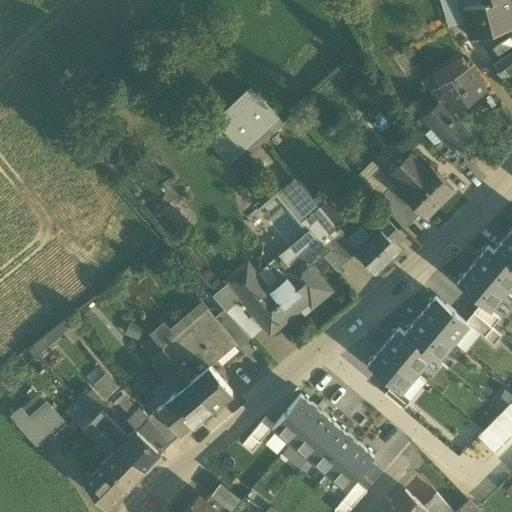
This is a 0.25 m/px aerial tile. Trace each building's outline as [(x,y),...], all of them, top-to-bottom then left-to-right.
[(439,0),(445,20),(459,16),(458,11),(455,0),(439,0)] [(511,25),(511,20),(506,0),(490,0),(486,1),(462,8),(462,9),(466,22),(470,38),(511,25)] [(462,9),(458,11),(459,16),(445,20),(447,27),(466,22),(462,9)] [(511,71),(511,52),(492,66),(502,79),(511,71)] [(431,76),(437,86),(469,68),(461,58),(431,76)] [(432,89),(440,103),(447,115),(449,114),(450,114),(486,93),(486,92),(469,68),(437,86),(433,89),(432,89)] [(202,136),(228,164),(279,117),(249,86),(213,120),(217,124),(202,136)] [(467,135),(450,114),(449,114),(447,115),(440,103),(425,116),(433,126),(444,138),(452,148),(454,146),(467,135)] [(424,134),(436,146),(444,138),(433,126),(424,134)] [(483,161),(493,168),(511,143),(511,129),(508,126),(483,161)] [(435,147),(460,173),(470,163),(454,146),(452,148),(444,138),(436,146),(435,147)] [(390,172),(406,188),(425,169),(409,153),(390,172)] [(358,175),(379,198),(393,185),(371,161),(358,175)] [(429,165),(425,169),(406,188),(401,192),(401,193),(418,211),(425,218),(454,190),(429,165)] [(321,247),(339,231),(294,177),(275,191),(307,230),(321,247)] [(378,199),(402,227),(418,211),(401,193),(401,192),(393,184),(393,185),(379,198),(378,199)] [(378,227),(395,245),(404,237),(382,215),(370,228),(374,231),(378,227)] [(360,227),(346,240),(354,250),(369,236),(360,227)] [(356,253),(376,274),(401,251),(395,245),(378,227),(374,231),(369,236),(354,250),(354,251),(356,253)] [(278,260),(284,266),(299,253),(309,266),(322,255),(325,252),(321,247),(307,230),(284,249),(278,255),(280,258),(278,260)] [(322,255),(335,270),(356,253),(354,251),(354,250),(346,240),(339,231),(321,247),(325,252),(322,255)] [(511,234),(509,232),(494,251),(507,262),(507,263),(511,267),(511,234)] [(488,246),(472,264),(506,292),(511,284),(511,267),(507,263),(507,262),(494,251),(488,246)] [(329,290),(309,266),(299,253),(284,266),(281,268),(286,275),(280,281),(267,291),(256,277),(238,292),(240,295),(265,326),(270,331),(272,330),(274,332),(283,325),(281,323),(299,307),(304,313),(313,306),(312,304),(315,301),(318,303),(326,296),(324,294),(329,290)] [(224,309),(240,295),(238,292),(256,277),(254,274),(247,264),(228,280),(230,282),(220,290),(213,296),(224,309)] [(267,264),(254,274),(256,277),(267,291),(280,281),(267,264)] [(490,311),(506,292),(472,264),(457,283),(481,303),(490,311)] [(240,295),(224,309),(252,337),(265,326),(240,295)] [(435,296),(420,315),(453,343),(469,324),(466,322),(435,296)] [(149,333),(151,336),(161,347),(173,337),(207,308),(200,301),(169,327),(164,320),(149,333)] [(473,312),(492,328),(499,318),(490,311),(481,303),(473,312)] [(207,308),(173,337),(196,364),(202,359),(208,366),(209,365),(210,366),(236,343),(214,317),(207,308)] [(239,347),(252,337),(224,309),(214,317),(236,343),(239,347)] [(492,328),(473,312),(466,322),(469,324),(481,335),(493,345),(501,336),(492,328)] [(438,361),(453,343),(420,315),(404,333),(418,344),(418,345),(432,356),(438,361)] [(65,318),(28,348),(34,356),(71,326),(65,318)] [(144,327),(130,322),(125,335),(140,341),(144,327)] [(469,324),(453,343),(466,353),(481,335),(469,324)] [(398,328),(383,346),(416,374),(432,356),(418,345),(418,344),(404,333),(398,328)] [(140,345),(151,357),(162,348),(161,347),(151,336),(140,345)] [(190,381),(208,366),(202,359),(196,364),(173,337),(161,347),(162,348),(190,381)] [(401,392),(416,374),(383,346),(367,364),(392,385),(401,392)] [(151,357),(179,391),(190,381),(162,348),(151,357)] [(232,392),(210,366),(209,365),(208,366),(190,381),(212,408),(232,392)] [(119,387),(107,373),(93,385),(105,399),(119,387)] [(426,382),(416,374),(401,392),(410,400),(426,382)] [(212,408),(190,381),(179,391),(156,409),(179,436),(212,408)] [(401,392),(392,385),(384,394),(403,409),(410,400),(401,392)] [(91,390),(77,403),(91,420),(101,410),(106,405),(91,390)] [(21,408),(29,417),(45,402),(38,393),(21,408)] [(275,425),(272,428),(276,431),(288,441),(290,443),(318,410),(300,394),(275,425)] [(11,417),(35,444),(62,420),(46,402),(45,402),(29,417),(21,408),(11,417)] [(82,429),(91,420),(77,403),(66,413),(82,429)] [(511,403),(503,411),(511,420),(511,403)] [(148,417),(151,421),(170,443),(179,436),(156,409),(148,417)] [(91,420),(118,445),(127,436),(101,410),(91,420)] [(318,410),(290,443),(308,459),(337,425),(318,410)] [(511,420),(503,411),(494,420),(511,437),(511,436),(511,420)] [(265,417),(242,445),(251,452),(272,428),(275,425),(265,417)] [(82,429),(109,455),(118,445),(91,420),(82,429)] [(494,420),(486,428),(503,445),(511,437),(494,420)] [(160,453),(170,443),(151,421),(140,433),(160,453)] [(355,441),(337,425),(308,459),(327,474),(355,441)] [(134,428),(127,436),(118,445),(144,470),(160,453),(140,433),(134,428)] [(486,428),(478,437),(495,453),(503,445),(486,428)] [(288,441),(276,431),(265,444),(277,454),(288,441)] [(373,456),(355,441),(327,474),(345,489),(373,456)] [(308,459),(290,443),(281,454),(299,469),(308,459)] [(144,470),(118,445),(109,455),(102,462),(128,487),(144,470)] [(128,487),(102,462),(84,481),(108,508),(128,487)] [(210,496),(230,511),(232,511),(242,501),(220,483),(210,496)] [(357,484),(334,511),(348,511),(366,491),(357,484)] [(386,511),(426,511),(428,511),(423,508),(405,491),(386,511)] [(452,511),(436,494),(423,508),(428,511),(452,511)] [(190,509),(187,511),(217,511),(197,496),(188,508),(190,509)] [(476,511),(468,501),(455,511),(476,511)]
